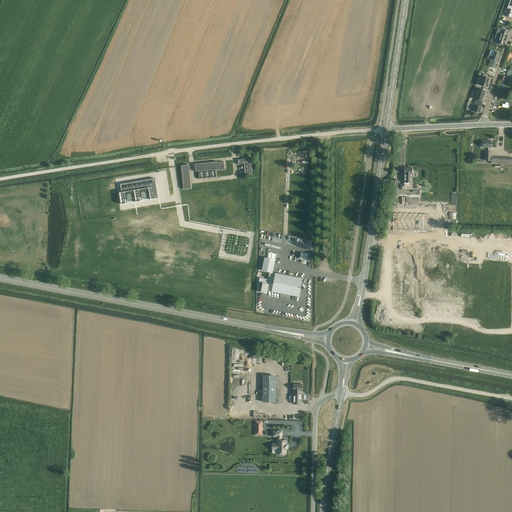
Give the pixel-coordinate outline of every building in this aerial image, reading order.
[(498,43),(503,45),(507,32),(498,28),(495,35),(500,36),(498,43)] [(488,66),(494,68),(497,60),(497,61),(500,53),(494,51),(493,56),(488,55),(487,58),(490,60),(488,66)] [(486,77),(487,74),(484,73),(483,76),(481,84),(488,86),(490,79),(486,77)] [(483,101),(484,101),(487,91),(478,88),(476,94),(478,95),(477,99),(483,101)] [(481,106),(483,101),(477,99),(476,98),(474,104),(475,104),(473,111),(480,114),(481,112),(482,112),(484,108),(482,107),(481,106)] [(491,147),(491,141),(483,141),(483,143),(482,143),(481,144),(481,146),(482,147),(483,147),(488,147),(488,152),(485,152),(485,161),(491,161),(491,164),(511,164),(511,157),(492,157),(492,152),(491,152),(491,147)] [(244,164),(245,175),(252,175),(250,158),(238,159),(238,164),(244,164)] [(195,164),(196,171),(199,171),(204,171),(210,170),(216,169),(219,169),(219,170),(225,169),(224,162),(218,163),(218,161),(195,164)] [(181,165),(184,189),(191,188),(189,165),(181,165)] [(155,178),(121,184),(122,192),(149,187),(151,199),(158,198),(155,178)] [(420,187),(420,189),(416,188),(416,194),(420,194),(420,197),(424,197),(424,187),(420,187)] [(434,214),(393,213),(393,232),(433,233),(434,214)] [(408,258),(422,259),(422,248),(409,247),(408,258)] [(301,252),(299,262),(307,263),(309,253),(301,252)] [(276,260),(265,257),(262,271),(273,273),(276,260)] [(303,278),(276,273),(272,291),(299,297),(303,278)] [(276,402),(276,380),(263,380),(262,402),(276,402)] [(293,404),(299,404),(299,393),(299,391),(301,391),(302,384),(294,384),(294,393),(293,393),(293,404)] [(286,453),(286,448),(287,448),(287,445),(286,445),(286,440),(281,440),(281,436),(282,436),(282,430),(273,430),(273,436),(278,436),(278,443),(275,443),(275,449),(277,449),(277,453),(280,453),(280,454),(284,455),(284,453),(286,453)]
